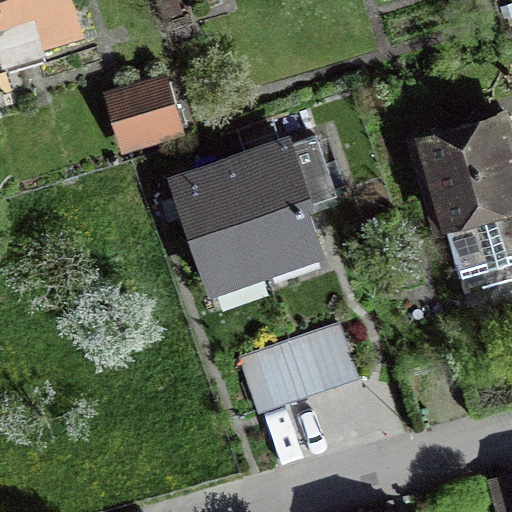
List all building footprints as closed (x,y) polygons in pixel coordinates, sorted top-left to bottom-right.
[(0,0),(0,43),(72,22),(65,0),(0,0)] [(168,67),(103,86),(121,148),(186,129),(168,67)] [(511,124),(510,125),(500,96),(404,126),(434,222),(446,219),(462,272),(511,257),(511,124)] [(335,183),(318,133),(172,184),(178,202),(206,283),(319,244),(302,195),(315,190),(335,183)] [(341,322),(288,339),(305,391),(358,373),(341,322)] [(288,339),(241,355),(258,406),(305,391),(288,339)] [(511,511),(511,465),(485,473),(495,511),(511,511)]
